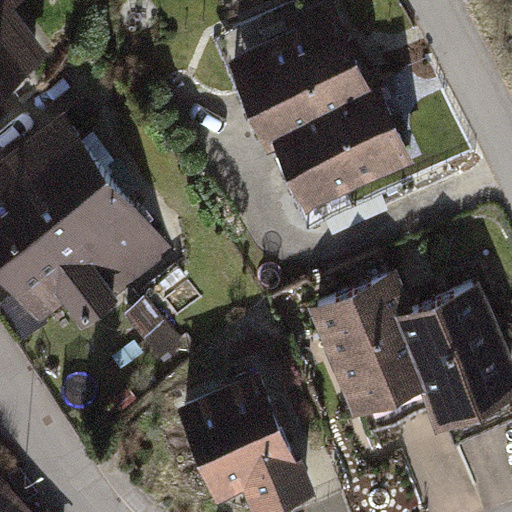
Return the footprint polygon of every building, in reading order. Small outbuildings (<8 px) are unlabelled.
[(0,0),(0,79),(33,55),(0,11),(0,9),(11,0),(0,0)] [(325,0),(309,0),(287,10),(295,29),(223,61),(262,148),(272,143),(300,207),(409,160),(371,72),(360,77),(325,0)] [(165,241),(55,108),(0,153),(0,282),(34,323),(53,308),(73,331),(112,299),(105,291),(165,241)] [(391,268),(302,305),(348,415),(418,387),(434,426),(511,394),(511,379),(472,282),(408,309),(391,268)] [(252,374),(170,405),(208,502),(239,490),(247,511),(264,511),(300,498),(252,374)] [(24,511),(0,486),(0,511),(24,511)]
